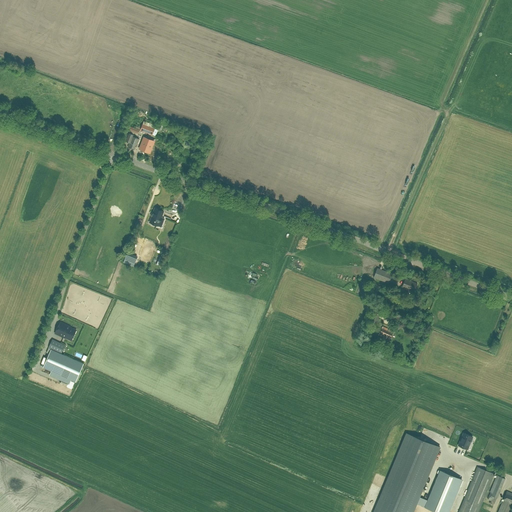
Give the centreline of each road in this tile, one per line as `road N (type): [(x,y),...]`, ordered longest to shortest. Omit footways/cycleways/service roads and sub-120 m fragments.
road 1 (tertiary): [(511,296),(113,154)]
road 2 (track): [(389,251),(446,118),(441,102),(458,63)]
road 3 (unclassified): [(65,280),(113,154)]
road 4 (tertiary): [(113,154),(0,111)]
